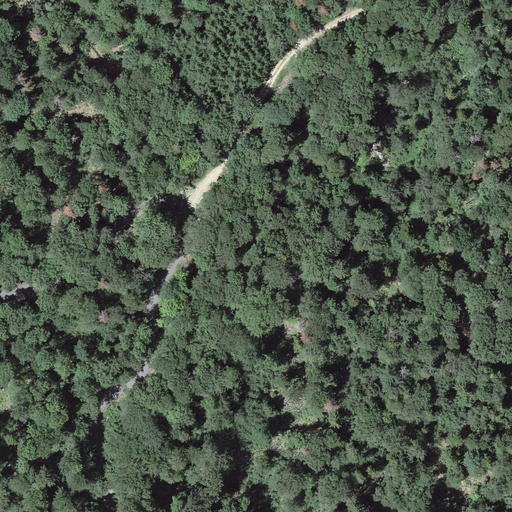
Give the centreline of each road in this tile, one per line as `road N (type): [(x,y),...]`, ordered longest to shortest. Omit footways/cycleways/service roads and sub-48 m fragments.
road 1 (track): [(108,511),(93,418),(103,399),(149,361),(151,307),(184,233),(179,207),(146,197),(81,273),(0,294)]
road 2 (track): [(184,222),(287,57),(370,0)]
